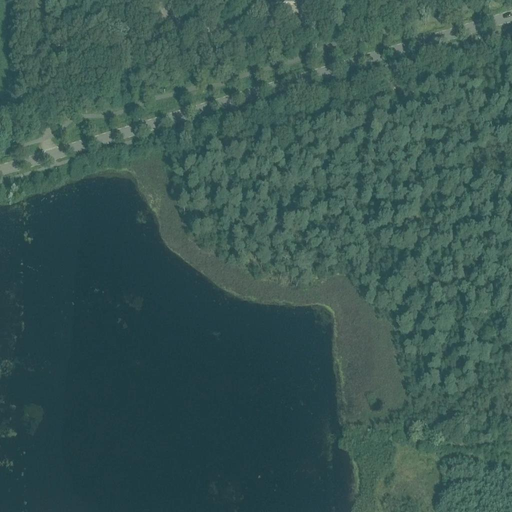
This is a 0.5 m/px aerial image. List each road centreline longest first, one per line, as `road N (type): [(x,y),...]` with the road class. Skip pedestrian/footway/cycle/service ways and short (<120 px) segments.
road 1 (secondary): [(42,160),(511,16)]
road 2 (unclassified): [(40,0),(42,160)]
